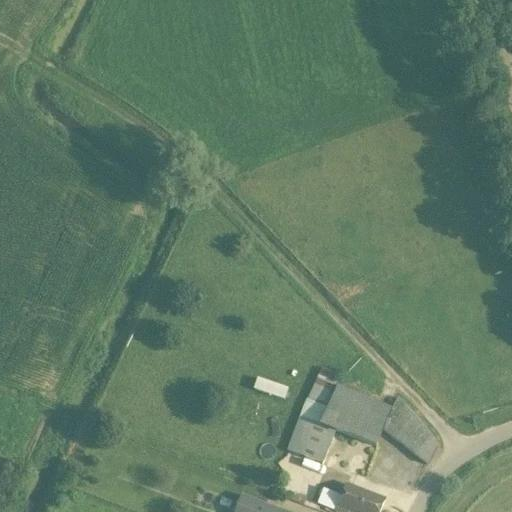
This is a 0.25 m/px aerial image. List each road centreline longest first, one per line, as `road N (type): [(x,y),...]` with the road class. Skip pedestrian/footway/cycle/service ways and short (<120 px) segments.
road 1 (track): [(461,449),(166,151),(31,60)]
road 2 (unclassified): [(402,511),(446,458),(511,434)]
